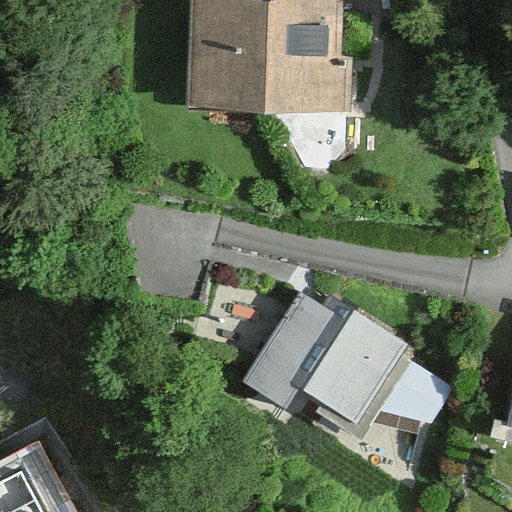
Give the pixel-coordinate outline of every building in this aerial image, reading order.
[(165,0),(159,106),(339,116),(342,61),(322,60),(324,0),(165,0)] [(284,295),(220,384),(281,428),(291,413),(341,449),(405,360),(319,298),(309,313),(284,295)] [(511,332),(486,423),(511,431),(511,332)] [(0,383),(14,378),(0,336),(0,383)] [(0,479),(0,511),(41,511),(22,470),(0,479)]
